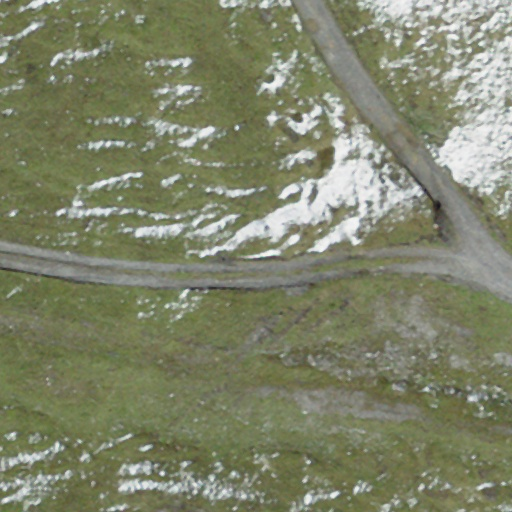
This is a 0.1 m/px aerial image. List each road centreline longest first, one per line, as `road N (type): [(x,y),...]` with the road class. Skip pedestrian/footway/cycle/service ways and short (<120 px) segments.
road 1 (track): [(474,259),(238,270),(0,251)]
road 2 (track): [(315,0),(474,259),(511,271)]
